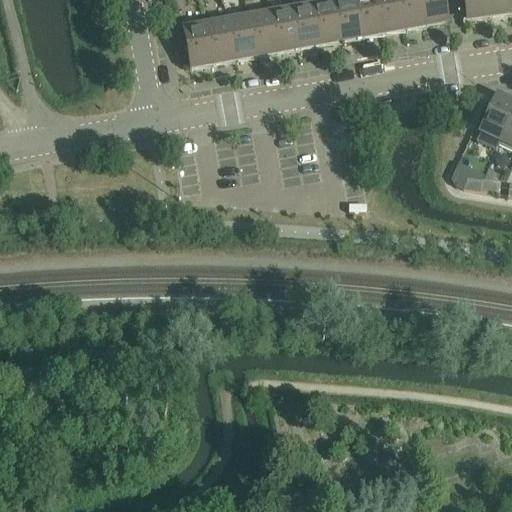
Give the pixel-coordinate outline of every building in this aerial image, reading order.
[(403,35),(396,0),(374,0),(375,1),(382,39),(403,35)] [(424,31),(418,0),(396,0),(403,35),(424,31)] [(441,0),(418,0),(424,31),(446,27),(441,0)] [(488,22),(485,0),(462,0),(466,25),(488,22)] [(510,19),(507,0),(485,0),(488,22),(510,19)] [(382,39),(375,1),(354,5),(361,43),(382,39)] [(361,43),(354,5),(332,8),(339,47),(361,43)] [(318,51),(310,7),(289,11),(297,54),(318,51)] [(332,8),(312,12),(311,7),(310,7),(318,51),(339,47),(332,8)] [(297,54),(289,11),(288,11),(289,16),(269,20),(275,58),(297,54)] [(275,58),(269,20),(247,24),(254,62),(275,58)] [(254,62),(247,24),(226,28),(233,66),(254,62)] [(226,28),(206,31),(205,26),(204,27),(212,70),(233,66),(226,28)] [(212,70),(204,27),(182,31),(185,48),(179,49),(182,62),(188,61),(190,74),(212,70)] [(480,137),(475,147),(495,157),(498,150),(500,146),(511,119),(511,108),(494,100),(493,101),(496,102),(491,113),(485,110),(480,122),(485,125),(480,135),(478,134),(477,136),(480,137)] [(511,119),(500,146),(498,150),(511,157),(511,119)] [(482,185),(468,183),(466,195),(480,197),(482,185)] [(496,187),(482,185),(480,197),(494,200),(496,187)]
